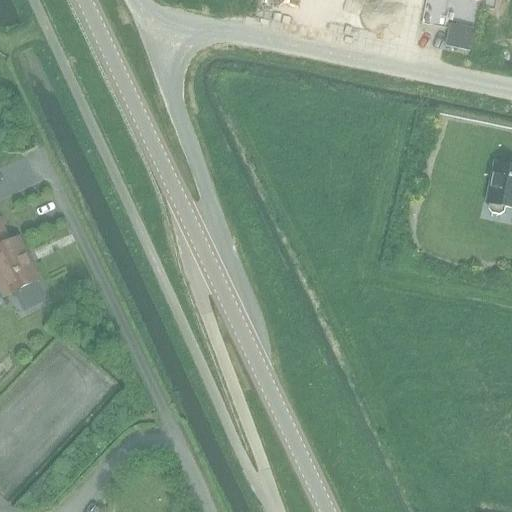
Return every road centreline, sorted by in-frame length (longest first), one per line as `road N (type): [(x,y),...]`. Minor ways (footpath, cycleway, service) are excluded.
road 1 (residential): [(33,0),(271,511)]
road 2 (secondary): [(276,511),(160,163)]
road 3 (unclassified): [(153,38),(244,34),(511,91)]
road 4 (secondary): [(153,38),(256,365)]
road 5 (secondary): [(256,365),(160,163)]
road 6 (secondary): [(160,163),(83,0)]
road 7 (secondary): [(326,511),(256,365)]
